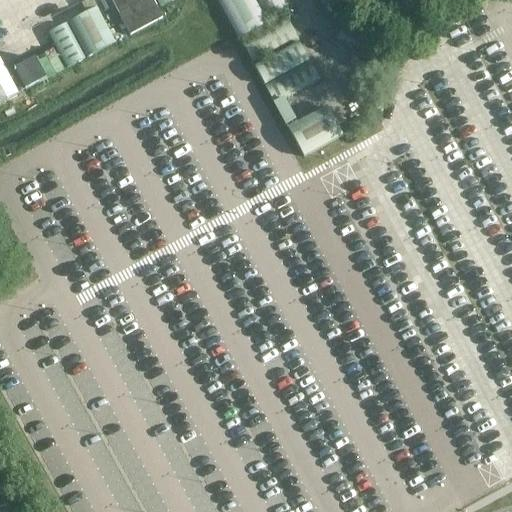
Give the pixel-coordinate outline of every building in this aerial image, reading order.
[(152,0),(111,0),(130,36),(162,19),(152,0)] [(267,24),(253,0),(217,0),(239,40),(267,24)] [(295,6),(291,0),(255,0),(267,22),(295,6)] [(98,9),(68,23),(86,59),(116,45),(98,9)] [(299,41),(284,14),(267,24),(239,40),(254,67),(299,41)] [(264,85),(308,61),(299,43),(255,68),(264,85)] [(0,61),(0,104),(17,97),(0,61)] [(265,87),(275,105),(284,100),(320,80),(310,63),(265,87)] [(298,124),(284,100),(275,105),(288,129),(298,124)] [(342,137),(327,109),(298,124),(288,129),(303,158),(342,137)]
